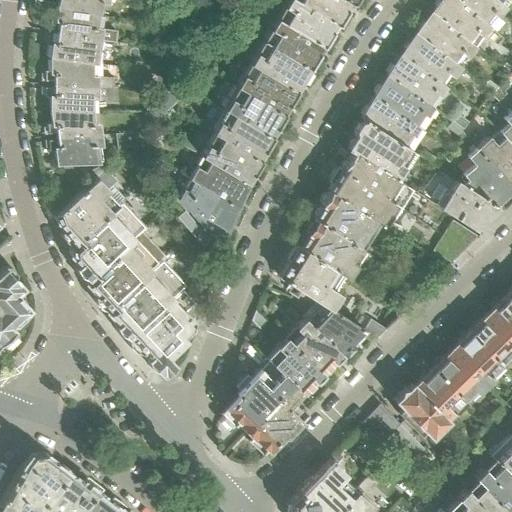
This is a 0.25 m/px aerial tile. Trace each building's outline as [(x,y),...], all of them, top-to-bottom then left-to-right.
[(58,0),(57,5),(102,15),(103,15),(107,0),(111,0),(120,2),(120,1),(128,3),(128,0),(58,0)] [(329,30),(334,23),(296,0),(284,0),(281,6),(275,17),(320,45),(325,44),(331,35),(329,30)] [(348,2),(345,0),(296,0),(334,23),(339,23),(346,13),(344,9),(348,2)] [(490,26),(487,23),(458,0),(437,0),(433,5),(434,8),(431,12),(471,43),(478,34),(481,36),(490,26)] [(504,5),(498,0),(458,0),(487,23),(494,14),(496,17),(505,6),(504,5)] [(100,28),(102,15),(57,5),(55,18),(50,17),(48,27),(56,28),(55,31),(115,40),(117,30),(100,28)] [(225,18),(216,12),(214,16),(223,22),(225,18)] [(471,43),(431,12),(425,20),(421,21),(417,26),(418,29),(415,33),(457,63),(463,54),(466,56),(474,45),(471,43)] [(320,45),(275,17),(261,40),(310,69),(317,57),(316,53),(320,45)] [(49,57),(94,63),(96,63),(97,59),(98,47),(99,44),(99,40),(115,42),(115,40),(55,31),(55,35),(47,34),(46,43),(51,44),(49,57)] [(457,63),(415,33),(409,41),(406,42),(402,47),(402,51),(400,55),(442,83),(449,74),(452,76),(460,65),(457,63)] [(180,52),(197,56),(185,38),(160,34),(157,48),(180,52)] [(205,49),(198,38),(190,44),(197,54),(205,49)] [(302,81),(310,69),(261,40),(247,62),(248,63),(294,89),(298,82),(302,81)] [(446,86),(442,83),(400,55),(394,64),(390,64),(386,70),(387,74),(386,76),(432,106),(446,86)] [(94,74),(94,63),(49,57),(49,70),(43,70),(44,80),(52,80),(52,83),(113,88),(114,77),(96,76),(96,74),(94,74)] [(294,89),(248,63),(234,85),(235,85),(281,111),(285,104),(290,104),(295,94),(294,89)] [(232,77),(222,71),(220,76),(229,82),(232,77)] [(418,127),(432,106),(386,76),(381,84),(377,85),(373,91),(374,95),(372,98),(418,127)] [(504,91),(510,85),(505,80),(495,89),(502,97),(506,93),(504,91)] [(184,91),(184,83),(167,82),(167,90),(184,91)] [(112,97),(113,88),(52,83),(52,87),(44,87),(44,97),(49,97),(49,110),(95,109),(95,98),(96,98),(96,97),(112,97)] [(283,117),(281,111),(235,85),(222,108),(224,109),(269,135),(273,127),(278,127),(283,117)] [(191,90),(186,96),(192,99),(199,103),(202,97),(191,90)] [(507,102),(502,97),(496,91),(487,100),(493,105),(497,101),(503,106),(507,102)] [(418,127),(372,98),(368,106),(364,106),(361,112),(362,116),(360,118),(363,120),(405,146),(418,127)] [(55,135),(100,134),(100,133),(98,122),(96,122),(95,110),(95,109),(49,110),(51,122),(46,123),(46,133),(54,132),(55,135)] [(269,135),(224,109),(217,120),(210,131),(212,132),(257,158),(261,151),(266,150),(271,140),(269,135)] [(511,109),(502,118),(507,123),(498,131),(498,132),(511,146),(511,109)] [(152,125),(168,110),(144,112),(145,131),(152,125)] [(351,151),(407,187),(408,185),(404,183),(402,181),(404,178),(396,172),(411,150),(405,146),(363,120),(363,121),(358,122),(353,130),(354,134),(345,147),(351,151)] [(462,127),(452,120),(447,127),(457,134),(462,127)] [(257,158),(212,132),(198,154),(200,155),(200,156),(246,182),(249,174),(254,173),(260,163),(257,158)] [(511,146),(498,132),(491,139),(488,136),(475,147),(487,162),(490,160),(511,183),(511,146)] [(100,134),(55,135),(55,139),(47,140),(48,149),(54,149),(56,162),(62,161),(62,166),(98,162),(98,160),(101,160),(100,146),(101,145),(101,143),(123,141),(122,133),(100,133),(100,134)] [(128,146),(138,136),(142,133),(123,133),(128,146)] [(467,148),(471,144),(463,135),(458,139),(467,148)] [(197,148),(185,140),(182,144),(195,152),(197,148)] [(507,192),(511,187),(511,183),(490,160),(487,162),(475,147),(466,156),(473,163),(461,174),(462,174),(459,177),(463,181),(461,183),(495,206),(497,207),(507,198),(507,192)] [(396,203),(407,187),(351,151),(340,168),(336,166),(327,180),(330,182),(326,188),(329,190),(386,226),(399,206),(396,203)] [(248,187),(246,182),(200,156),(188,176),(237,209),(238,207),(237,204),(236,204),(238,200),(239,200),(242,199),(248,187)] [(71,245),(117,203),(105,190),(116,180),(109,172),(116,165),(112,160),(94,176),(79,190),(61,206),(53,214),(56,222),(55,223),(61,228),(58,231),(59,232),(61,237),(63,241),(68,243),(71,245)] [(237,209),(188,176),(176,197),(192,216),(194,211),(225,228),(229,220),(232,219),(237,209)] [(495,206),(461,183),(454,178),(437,205),(458,219),(463,211),(477,220),(479,221),(495,207),(495,206)] [(53,197),(61,206),(79,190),(71,181),(53,197)] [(386,226),(329,190),(329,191),(324,192),(319,200),(320,204),(312,217),(315,219),(363,249),(368,253),(371,247),(376,239),(381,243),(390,231),(385,228),(386,226)] [(125,195),(117,203),(71,245),(69,247),(69,255),(76,263),(73,265),(74,266),(75,271),(78,275),(82,278),(86,279),(133,237),(115,218),(132,202),(125,195)] [(160,212),(172,202),(166,195),(154,205),(160,212)] [(228,230),(225,228),(194,211),(192,216),(219,247),(228,230)] [(182,213),(176,218),(189,233),(202,247),(208,241),(182,213)] [(349,271),(363,249),(315,219),(314,220),(310,221),(305,228),(306,233),(298,245),(338,272),(352,280),(355,276),(349,271)] [(451,220),(445,230),(456,237),(469,246),(478,237),(451,220)] [(143,227),(133,237),(86,279),(84,281),(84,283),(94,294),(92,296),(93,297),(94,301),(97,305),(101,308),(105,310),(150,268),(130,247),(147,231),(143,227)] [(445,230),(441,235),(452,242),(456,237),(445,230)] [(441,235),(438,240),(449,247),(452,242),(441,235)] [(456,237),(452,242),(464,250),(469,246),(456,237)] [(438,240),(431,251),(451,263),(460,255),(449,247),(438,240)] [(208,242),(202,247),(208,253),(214,248),(208,242)] [(452,242),(449,247),(460,255),(464,250),(452,242)] [(338,272),(298,245),(292,246),(285,257),(287,261),(278,275),(292,285),(302,291),(301,292),(323,307),(329,306),(334,305),(338,299),(337,294),(338,292),(329,286),(338,272)] [(123,337),(126,338),(185,283),(172,270),(158,282),(152,275),(169,259),(164,255),(150,268),(105,310),(104,310),(105,311),(115,322),(113,324),(114,325),(116,330),(119,334),(123,337)] [(407,278),(413,268),(400,260),(394,269),(407,278)] [(0,343),(13,331),(9,327),(25,312),(25,306),(14,294),(21,288),(16,281),(16,274),(9,267),(2,266),(0,268),(0,343)] [(185,283),(126,338),(127,345),(133,351),(139,352),(140,353),(142,352),(147,357),(147,358),(147,363),(149,366),(152,369),(155,371),(159,371),(160,372),(171,362),(170,362),(177,355),(173,350),(183,339),(181,337),(188,331),(192,321),(190,320),(197,314),(190,306),(193,302),(181,288),(185,284),(185,283)] [(302,291),(292,285),(285,296),(290,300),(292,296),(297,298),(301,292),(302,291)] [(511,302),(504,294),(485,312),(511,339),(511,302)] [(299,316),(289,306),(285,309),(295,319),(299,316)] [(323,307),(304,325),(336,358),(339,354),(345,354),(351,347),(351,342),(360,332),(363,329),(329,306),(323,307)] [(267,322),(255,310),(251,320),(260,328),(267,322)] [(502,365),(511,355),(511,339),(485,312),(467,330),(502,365)] [(336,358),(304,325),(299,321),(282,339),(319,375),(321,373),(321,372),(325,371),(330,366),(332,361),(336,358)] [(502,365),(467,330),(449,348),(483,384),(502,365)] [(314,381),(319,375),(282,339),(264,357),(268,360),(267,361),(290,383),(301,394),(301,393),(303,392),(302,392),(307,390),(312,385),(313,380),(314,381)] [(483,384),(449,348),(441,356),(434,359),(431,366),(465,402),(473,394),(483,384)] [(237,423),(244,430),(290,383),(267,361),(260,369),(259,368),(250,378),(246,374),(235,385),(239,389),(236,393),(238,395),(220,413),(234,426),(237,423)] [(447,420),(465,402),(431,366),(429,368),(422,370),(419,377),(412,384),(447,420)] [(447,420),(412,384),(410,382),(392,400),(400,408),(396,412),(418,435),(422,432),(429,438),(447,420)] [(301,394),(290,383),(244,430),(251,437),(248,440),(262,453),(280,435),(283,435),(304,412),(295,403),(301,397),(301,394)] [(498,392),(489,384),(486,387),(495,395),(498,392)] [(504,405),(495,396),(489,401),(499,410),(504,405)] [(423,448),(379,404),(361,423),(388,450),(404,467),(423,448)] [(471,437),(463,428),(459,432),(467,441),(471,437)] [(511,435),(509,433),(498,445),(496,443),(486,452),(491,457),(511,477),(511,435)] [(332,511),(353,489),(339,476),(343,472),(334,464),(352,445),(346,439),(328,458),(297,491),(298,493),(289,502),(287,511),(332,511)] [(36,511),(65,476),(63,471),(55,464),(49,464),(40,457),(32,458),(22,471),(18,467),(11,477),(0,496),(0,511),(36,511)] [(481,466),(472,475),(508,511),(511,511),(511,477),(491,457),(482,467),(481,466)] [(371,511),(366,507),(369,503),(360,495),(373,480),(374,481),(386,468),(379,462),(368,475),(367,474),(353,489),(332,511),(371,511)] [(474,478),(456,497),(470,511),(508,511),(472,475),(471,476),(474,478)] [(76,511),(92,492),(91,488),(83,482),(77,482),(75,484),(65,476),(36,511),(76,511)] [(117,511),(117,510),(115,508),(114,506),(111,505),(110,504),(107,503),(105,503),(103,502),(100,506),(97,503),(98,501),(91,497),(93,494),(92,492),(76,511),(117,511)] [(470,511),(456,497),(442,510),(438,505),(431,511),(430,511),(419,500),(419,501),(412,494),(405,502),(411,508),(415,511),(470,511)]
